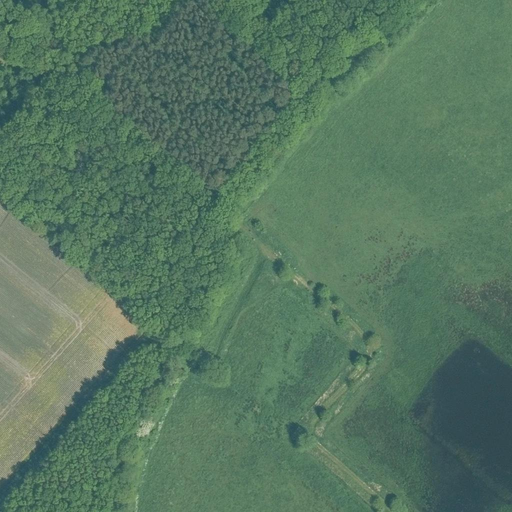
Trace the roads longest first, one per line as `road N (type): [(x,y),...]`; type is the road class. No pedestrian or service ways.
road 1 (track): [(0,56),(87,93),(124,119),(292,274)]
road 2 (track): [(160,340),(146,342),(0,502)]
road 3 (track): [(265,248),(209,362),(195,366),(160,340)]
